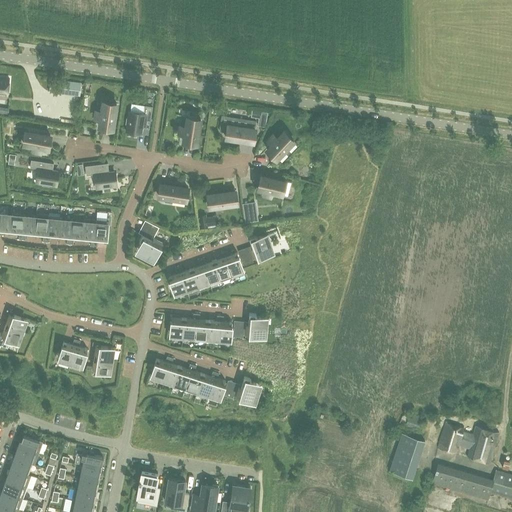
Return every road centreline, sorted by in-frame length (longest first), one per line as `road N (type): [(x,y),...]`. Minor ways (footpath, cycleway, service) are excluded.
road 1 (unclassified): [(511,134),(0,53)]
road 2 (residential): [(144,336),(52,316),(0,290)]
road 3 (residential): [(124,444),(12,414),(0,448)]
road 4 (residential): [(260,473),(122,453)]
road 5 (residential): [(120,265),(0,259)]
